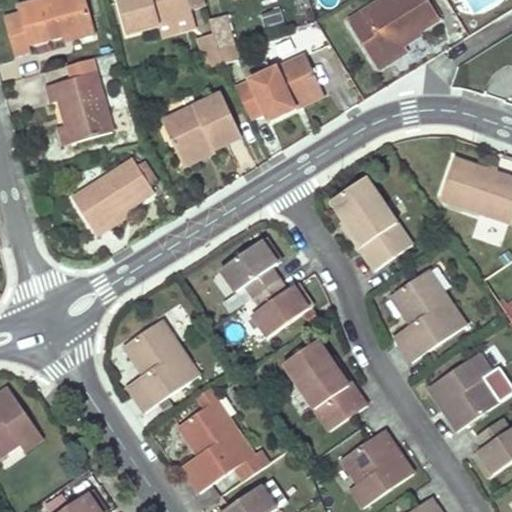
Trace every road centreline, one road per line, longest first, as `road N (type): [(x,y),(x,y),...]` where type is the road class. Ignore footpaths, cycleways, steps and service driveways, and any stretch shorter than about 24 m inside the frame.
road 1 (residential): [(282,177),(341,278),(373,363),(476,511)]
road 2 (residential): [(282,177),(41,325)]
road 3 (residential): [(511,129),(464,112),(408,110),(282,177)]
road 4 (residential): [(167,511),(41,325)]
road 5 (residential): [(0,161),(41,325)]
